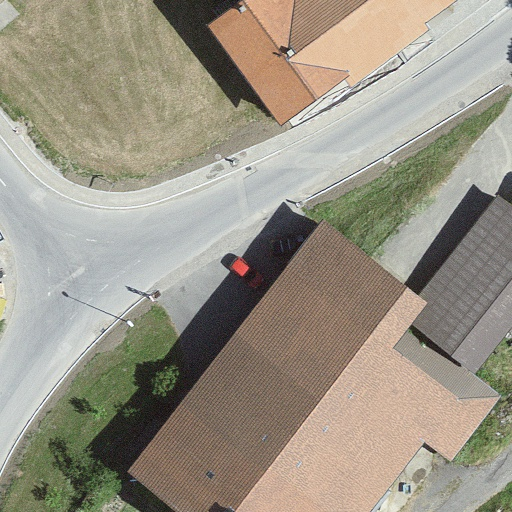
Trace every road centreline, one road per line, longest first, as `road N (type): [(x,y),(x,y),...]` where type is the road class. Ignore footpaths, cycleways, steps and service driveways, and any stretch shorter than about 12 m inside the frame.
road 1 (tertiary): [(511,27),(352,132),(78,278)]
road 2 (tertiary): [(78,278),(0,421)]
road 3 (tertiary): [(78,278),(0,173)]
